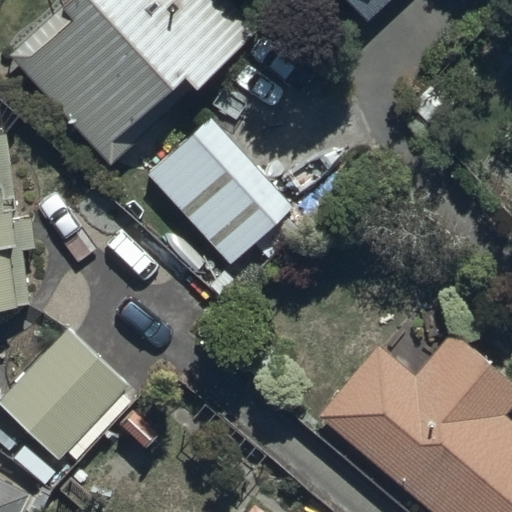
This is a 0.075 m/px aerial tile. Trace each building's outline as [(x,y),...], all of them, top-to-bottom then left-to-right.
[(261,41),(221,0),(86,0),(67,19),(57,8),(0,64),(0,69),(108,180),(142,147),(134,139),(185,90),(198,103),(261,41)] [(330,0),(363,34),(397,0),(330,0)] [(0,328),(18,328),(17,315),(28,315),(25,262),(32,261),(30,227),(18,228),(6,126),(0,126),(0,328)] [(210,127),(148,184),(231,274),(293,216),(210,127)] [(124,373),(64,315),(0,381),(0,392),(54,445),(124,373)] [(511,511),(511,431),(505,426),(511,418),(511,392),(452,341),(416,384),(379,353),(317,427),(418,511),(511,511)] [(0,511),(7,511),(24,479),(0,467),(0,511)] [(283,511),(249,487),(231,511),(283,511)]
